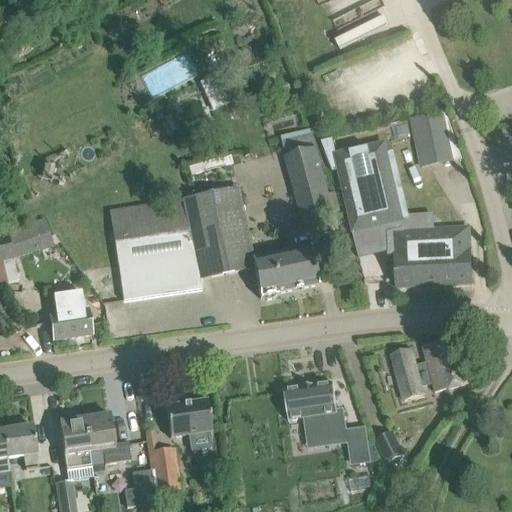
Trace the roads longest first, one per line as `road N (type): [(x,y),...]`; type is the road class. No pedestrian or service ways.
road 1 (tertiary): [(511,324),(359,323),(0,376)]
road 2 (unclassified): [(511,290),(456,102),(413,0)]
road 3 (track): [(511,355),(441,475),(431,511)]
